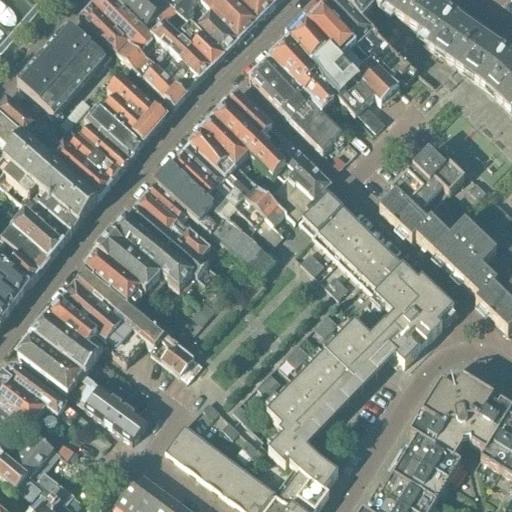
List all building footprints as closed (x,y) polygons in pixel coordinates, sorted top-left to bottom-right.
[(110,0),(102,0),(96,7),(93,11),(128,46),(140,58),(154,43),(148,37),(110,0)] [(154,0),(110,0),(148,37),(160,23),(170,34),(173,30),(180,23),(174,17),(173,18),(154,0)] [(154,0),(173,18),(174,17),(186,4),(183,1),(181,0),(154,0)] [(222,63),(238,48),(192,0),(184,0),(183,1),(186,4),(174,17),(180,23),(222,63)] [(192,0),(238,48),(257,29),(228,0),(192,0)] [(266,0),(228,0),(257,29),(276,10),(266,0)] [(266,0),(276,10),(285,0),(266,0)] [(421,0),(338,0),(338,1),(360,24),(375,9),(378,11),(380,9),(404,26),(421,0)] [(474,36),(423,0),(421,0),(404,26),(431,45),(426,51),(453,70),(474,36)] [(406,90),(417,78),(399,63),(397,64),(376,43),(377,41),(360,24),(338,1),(337,3),(336,2),(335,3),(336,4),(323,16),(323,15),(322,16),(370,64),(394,88),(398,83),(406,90)] [(93,11),(89,15),(80,25),(107,50),(115,58),(128,46),(93,11)] [(322,16),(321,17),(321,18),(306,33),(334,62),(353,80),(370,64),(322,16)] [(198,87),(211,74),(170,34),(160,23),(148,37),(154,43),(198,87)] [(211,74),(222,63),(180,23),(173,30),(170,34),(211,74)] [(68,33),(17,92),(54,123),(94,78),(98,81),(108,69),(109,68),(112,65),(85,40),(81,44),(71,35),(69,33),(68,33)] [(306,33),(291,48),(289,49),(289,50),(315,77),(334,62),(306,33)] [(453,70),(457,73),(486,93),(502,109),(511,96),(511,63),(507,59),(474,36),(453,70)] [(185,102),(198,87),(154,43),(140,58),(154,71),(185,102)] [(115,58),(122,65),(142,84),(154,71),(140,58),(128,46),(115,58)] [(289,50),(288,51),(269,68),(299,99),(322,122),(331,112),(330,111),(334,107),(313,85),(317,80),(315,77),(289,50)] [(315,77),(317,80),(356,123),(358,120),(375,137),(384,128),(367,111),(375,103),(353,80),(334,62),(315,77)] [(381,110),(398,93),(398,92),(394,88),(370,64),(353,80),(375,103),(381,110)] [(269,68),(265,73),(249,87),(280,119),(299,99),(269,68)] [(169,111),(172,113),(173,115),(185,102),(154,71),(142,84),(165,106),(169,111)] [(165,124),(152,111),(121,82),(107,98),(114,105),(105,115),(100,111),(84,129),(89,133),(129,168),(139,156),(143,149),(165,124)] [(511,96),(502,109),(511,118),(511,96)] [(282,122),(289,129),(314,154),(322,161),(332,151),(337,157),(345,149),(339,144),(341,142),(322,122),(299,99),(280,119),(282,122)] [(271,133),(240,103),(234,103),(226,113),(267,154),(271,150),(263,143),(271,133)] [(5,105),(0,111),(0,125),(98,207),(110,192),(41,135),(5,105)] [(226,113),(213,128),(249,164),(280,196),(285,190),(275,180),(284,170),(274,161),(267,154),(226,113)] [(0,150),(9,159),(3,168),(0,170),(0,190),(4,195),(10,188),(30,204),(37,195),(79,231),(98,207),(0,125),(0,150)] [(213,128),(202,140),(238,176),(249,164),(213,128)] [(119,180),(79,145),(73,139),(67,146),(47,129),(41,135),(110,192),(119,180)] [(89,133),(79,145),(119,180),(129,168),(89,133)] [(284,220),(269,207),(238,176),(202,140),(190,154),(282,242),(283,241),(273,232),(284,220)] [(285,147),(284,148),(274,161),(284,170),(275,180),(285,190),(280,196),(269,207),(284,220),(294,230),(305,218),(324,198),(330,191),(285,147)] [(181,164),(215,197),(229,210),(256,236),(273,252),(282,242),(190,154),(181,164)] [(428,157),(406,180),(390,197),(394,200),(379,216),(411,247),(415,243),(429,257),(444,240),(429,225),(426,228),(423,226),(447,201),(448,201),(464,185),(448,170),(450,168),(445,163),(444,163),(438,158),(433,163),(428,157)] [(248,245),(256,236),(229,210),(215,197),(181,164),(171,176),(212,214),(225,225),(248,245)] [(186,220),(219,250),(238,268),(254,250),(248,245),(225,225),(212,214),(171,176),(156,192),(156,193),(186,220)] [(21,215),(25,218),(63,251),(71,240),(30,204),(10,188),(4,195),(24,211),(21,215)] [(485,198),(475,188),(468,196),(479,205),(485,198)] [(176,230),(177,230),(186,220),(156,193),(147,204),(176,230)] [(71,240),(79,231),(37,195),(30,204),(71,240)] [(326,200),(324,198),(305,218),(307,219),(309,221),(298,231),(311,244),(322,254),(351,224),(326,200)] [(214,262),(177,230),(176,230),(147,204),(137,216),(205,273),(214,262)] [(501,234),(511,223),(497,210),(487,220),(501,234)] [(215,282),(205,273),(137,216),(113,243),(161,284),(179,299),(192,283),(205,294),(215,282)] [(48,268),(63,251),(25,218),(11,234),(11,235),(1,248),(10,255),(39,280),(48,269),(48,268)] [(322,254),(335,267),(364,236),(351,224),(322,254)] [(480,273),(495,258),(463,229),(448,244),(444,240),(429,257),(464,290),(480,273)] [(335,267),(348,279),(376,249),(364,236),(335,267)] [(113,243),(98,262),(146,300),(161,284),(113,243)] [(30,292),(39,280),(10,255),(9,255),(0,247),(0,259),(5,263),(5,262),(12,268),(8,273),(30,292)] [(348,279),(360,291),(389,261),(376,249),(348,279)] [(238,268),(259,286),(273,269),(259,257),(260,256),(256,252),(254,250),(238,268)] [(324,272),(310,258),(300,269),(314,282),(324,272)] [(360,291),(373,304),(402,273),(389,261),(360,291)] [(98,262),(87,277),(128,311),(139,298),(145,301),(146,300),(98,262)] [(0,266),(0,321),(4,325),(30,292),(8,273),(0,266)] [(400,371),(404,374),(441,335),(438,331),(441,328),(445,332),(455,323),(450,318),(453,315),(421,284),(417,288),(402,273),(373,304),(364,313),(367,315),(355,328),(388,359),(391,361),(386,366),(396,375),(400,371)] [(511,276),(495,295),(492,292),(496,288),(480,273),(464,290),(478,304),(475,308),(507,338),(511,333),(511,276)] [(193,365),(128,311),(87,277),(76,291),(122,330),(144,349),(152,356),(150,359),(187,388),(201,372),(193,365)] [(348,295),(334,282),(324,292),(338,306),(348,295)] [(252,294),(257,299),(263,293),(258,288),(252,294)] [(97,343),(106,350),(122,330),(76,291),(75,291),(60,310),(97,343)] [(257,299),(252,294),(241,305),(247,310),(257,299)] [(201,331),(213,317),(203,308),(191,321),(201,331)] [(98,362),(103,356),(104,355),(103,354),(102,356),(92,348),(97,343),(60,310),(49,325),(98,362)] [(320,327),(331,337),(337,330),(327,320),(320,327)] [(98,363),(98,362),(49,325),(34,344),(85,381),(98,363)] [(180,336),(168,326),(160,336),(171,346),(180,336)] [(331,337),(320,327),(314,334),(324,344),(331,337)] [(300,449),(383,364),(388,359),(355,328),(266,420),(282,435),(278,439),(282,442),(268,458),(285,474),(288,470),(293,474),(274,500),(265,511),(320,511),(328,501),(324,498),(337,481),(320,468),(319,467),(300,449)] [(125,372),(144,349),(122,330),(106,350),(108,352),(105,355),(125,372)] [(34,344),(19,364),(78,409),(84,414),(100,393),(85,381),(34,344)] [(291,357),(302,367),(308,360),(298,350),(291,357)] [(302,367),(291,357),(285,364),(295,374),(302,367)] [(78,421),(40,393),(15,373),(9,375),(3,382),(56,423),(58,424),(59,423),(70,431),(77,421),(78,421)] [(263,386),(273,396),(280,389),(269,379),(263,386)] [(0,385),(0,413),(19,428),(30,437),(39,425),(48,432),(47,432),(48,433),(56,423),(3,382),(0,385)] [(483,397),(465,386),(461,384),(450,386),(466,450),(470,449),(484,458),(480,465),(507,422),(511,415),(500,408),(502,406),(484,395),(483,397)] [(273,396),(263,386),(256,393),(267,403),(273,396)] [(440,388),(421,419),(420,419),(414,427),(416,428),(410,438),(453,465),(462,451),(466,450),(450,386),(440,388)] [(119,407),(100,393),(84,414),(132,450),(145,433),(132,421),(134,418),(119,407)] [(143,407),(148,400),(140,395),(135,401),(143,407)] [(119,407),(134,418),(140,410),(125,399),(119,407)] [(219,418),(209,408),(202,415),(212,425),(219,418)] [(239,410),(232,417),(242,427),(249,420),(239,410)] [(4,448),(19,428),(0,413),(0,461),(12,471),(20,461),(4,448)] [(511,424),(507,422),(480,465),(511,484),(511,424)] [(229,428),(222,434),(232,444),(239,438),(229,428)] [(207,449),(184,433),(165,459),(188,477),(207,449)] [(460,469),(453,465),(410,438),(409,440),(415,443),(409,454),(405,451),(395,468),(399,471),(392,481),(435,509),(460,469)] [(59,460),(35,441),(20,461),(12,471),(45,497),(52,502),(64,511),(65,511),(73,502),(44,479),(59,461),(58,460),(59,460)] [(259,457),(248,447),(242,454),(252,464),(259,457)] [(68,466),(75,457),(63,448),(57,457),(68,466)] [(188,477),(211,494),(229,466),(207,449),(188,477)] [(75,457),(68,466),(72,470),(79,469),(77,457),(75,457)] [(0,461),(0,484),(17,497),(17,496),(33,507),(39,500),(47,507),(52,502),(45,497),(12,471),(0,461)] [(211,494),(233,510),(251,483),(229,466),(211,494)] [(123,498),(115,509),(119,511),(137,511),(153,491),(150,489),(143,484),(140,482),(137,479),(123,498)] [(374,510),(372,511),(433,511),(435,509),(392,481),(386,491),(382,489),(379,487),(367,506),(374,510)] [(265,511),(274,500),(251,483),(233,510),(235,511),(265,511)] [(161,511),(168,503),(165,500),(153,491),(137,511),(161,511)] [(64,511),(52,502),(47,507),(43,511),(42,510),(40,511),(64,511)] [(180,511),(168,503),(161,511),(180,511)]
